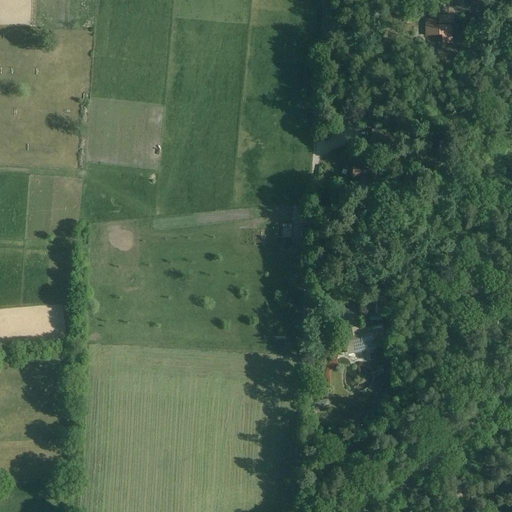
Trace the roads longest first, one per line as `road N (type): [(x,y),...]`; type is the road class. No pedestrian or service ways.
road 1 (track): [(297,511),(325,0)]
road 2 (unclassified): [(370,511),(511,395)]
